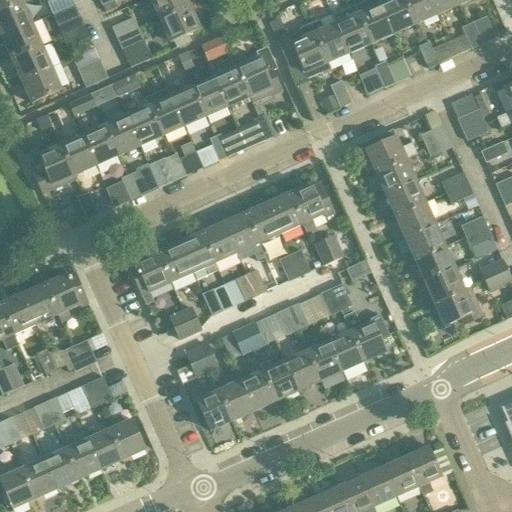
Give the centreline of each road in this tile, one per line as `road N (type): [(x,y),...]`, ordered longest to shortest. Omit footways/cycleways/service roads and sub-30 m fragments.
road 1 (residential): [(511,50),(103,229),(91,244),(91,267),(195,493)]
road 2 (tertiary): [(195,493),(437,390)]
road 3 (residential): [(437,390),(496,508)]
